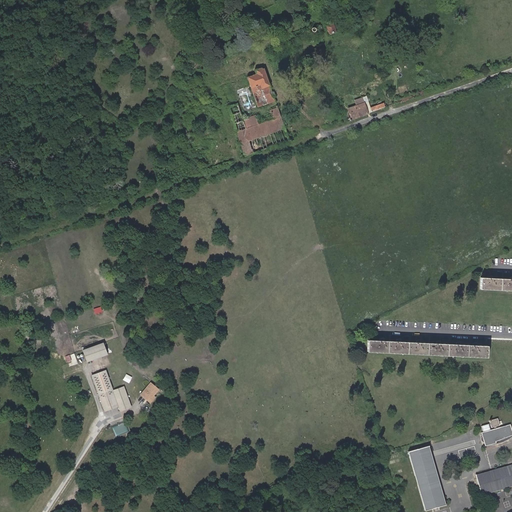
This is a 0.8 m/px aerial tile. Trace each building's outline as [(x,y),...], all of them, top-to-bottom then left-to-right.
[(333,23),(326,25),(329,34),(336,32),(333,23)] [(255,70),(256,75),(247,78),(258,108),(276,101),(266,71),(265,72),(264,67),(255,70)] [(394,104),(431,92),(430,88),(394,100),(395,101),(393,102),(394,104)] [(355,103),(355,105),(364,103),(368,113),(371,112),(367,99),(363,100),(355,103)] [(245,155),(288,141),(277,108),(263,113),(266,121),(245,128),(243,120),(237,103),(228,106),(245,155)] [(355,105),(348,108),(352,118),(368,113),(364,103),(355,105)] [(492,278),(489,278),(480,278),(479,289),(511,289),(511,278),(511,279),(508,279),(492,278)] [(383,340),(379,340),(368,340),(367,350),(487,357),(487,346),(476,345),(473,345),(459,345),(456,344),(439,343),(436,343),(419,342),(416,342),(400,341),(397,341),(383,340)] [(103,343),(82,350),(86,362),(107,355),(103,343)] [(105,370),(91,375),(104,412),(118,407),(119,412),(131,407),(123,386),(113,390),(105,370)] [(132,377),(126,374),(123,380),(129,383),(132,377)] [(140,394),(146,399),(145,400),(150,404),(156,397),(154,395),(159,389),(150,382),(140,394)] [(493,426),(495,426),(499,425),(497,418),(490,419),(489,419),(489,420),(491,427),(493,426)] [(125,422),(113,427),(116,435),(129,430),(125,422)] [(510,424),(495,428),(494,428),(480,432),(481,436),(483,442),(484,446),(495,443),(495,441),(510,436),(509,432),(511,431),(510,424)] [(418,455),(430,452),(428,446),(408,451),(425,510),(445,505),(442,495),(430,498),(424,477),(418,455)] [(436,474),(430,452),(418,455),(424,477),(436,474)] [(480,494),(511,485),(511,463),(475,474),(480,494)] [(436,474),(424,477),(430,498),(442,495),(436,474)]
